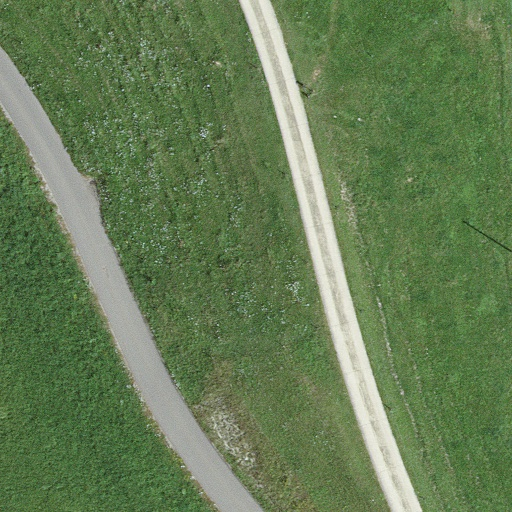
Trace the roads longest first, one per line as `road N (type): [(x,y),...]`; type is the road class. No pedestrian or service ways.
road 1 (unclassified): [(0,73),(68,188),(179,427),(243,511)]
road 2 (track): [(406,511),(375,431),(293,117)]
road 3 (track): [(293,117),(252,0)]
